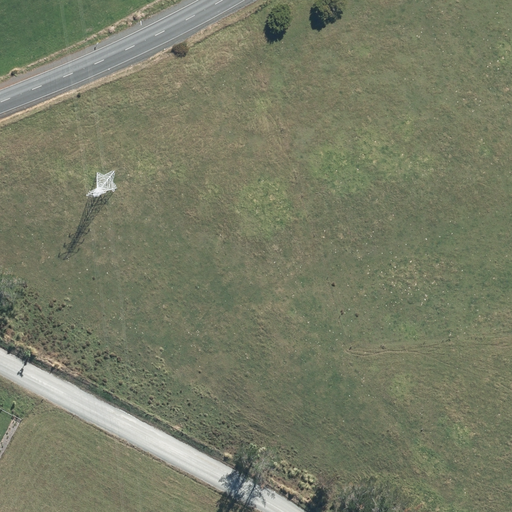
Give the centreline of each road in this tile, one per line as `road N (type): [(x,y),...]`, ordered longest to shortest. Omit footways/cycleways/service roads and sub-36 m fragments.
road 1 (unclassified): [(0,356),(285,511)]
road 2 (unclassified): [(0,104),(224,0)]
